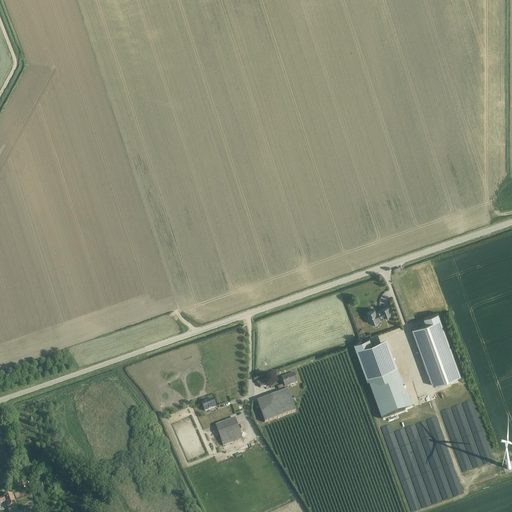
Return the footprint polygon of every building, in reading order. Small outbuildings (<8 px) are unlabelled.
[(370,323),(371,324),(379,321),(378,318),(383,316),(384,317),(391,315),(388,307),(381,309),(381,311),(376,313),(375,310),(367,313),(369,319),(368,319),(367,321),(368,323),(369,323),(370,323)] [(461,376),(438,313),(424,318),(426,324),(412,329),(432,386),(461,376)] [(369,338),(354,344),(366,378),(390,369),(380,340),(371,344),(369,338)] [(366,378),(381,419),(383,419),(405,410),(390,369),(366,378)] [(263,417),(265,423),(296,411),(287,386),(297,382),(294,373),(282,378),(284,385),(278,387),(280,393),(257,401),(259,406),(257,407),(258,410),(260,409),(262,414),(260,415),(261,418),(263,417)] [(205,411),(216,407),(213,400),(207,402),(206,401),(202,403),(205,411)] [(242,439),(235,418),(216,426),(223,446),(242,439)] [(240,511),(219,465),(207,470),(221,502),(229,499),(234,511),(232,511),(240,511)] [(197,476),(203,492),(209,489),(203,473),(197,476)] [(0,499),(0,504),(6,502),(9,511),(18,511),(12,495),(4,497),(4,498),(0,499)]
